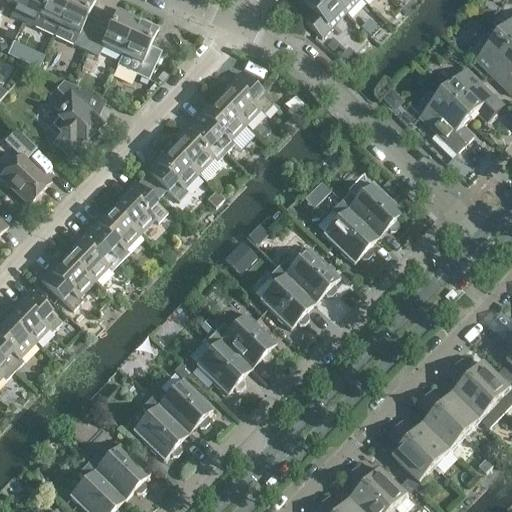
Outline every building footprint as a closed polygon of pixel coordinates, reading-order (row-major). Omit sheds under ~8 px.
[(10,18),(23,24),(34,1),(32,0),(0,0),(15,7),(10,18)] [(54,39),(72,0),(47,0),(45,6),(34,1),(23,24),(35,30),(35,31),(54,40),(54,39)] [(72,0),(54,39),(85,54),(96,30),(85,25),(96,2),(92,0),(72,0)] [(346,17),(328,0),(308,0),(303,6),(310,14),(302,22),(322,42),(346,17)] [(361,1),(359,0),(328,0),(346,17),(361,1)] [(103,49),(122,58),(137,26),(132,23),(133,19),(119,12),(108,36),(96,30),(85,54),(98,60),(103,49)] [(117,68),(136,77),(136,78),(148,83),(159,60),(148,55),(159,31),(144,24),(142,28),(137,26),(122,58),(117,68)] [(511,25),(500,39),(511,50),(511,25)] [(511,50),(500,39),(476,63),(511,97),(511,50)] [(15,61),(21,48),(11,43),(5,56),(15,61)] [(347,50),(336,62),(351,75),(361,64),(347,50)] [(466,61),(472,56),(468,52),(462,57),(466,61)] [(467,72),(443,96),(471,123),(480,114),(483,117),(483,121),(488,126),(505,109),(467,72)] [(220,104),(246,129),(260,114),(264,118),(273,108),(240,76),(228,89),(232,92),(220,104)] [(71,156),(73,155),(76,152),(80,156),(98,137),(96,135),(104,127),(97,121),(105,104),(64,85),(57,91),(66,100),(56,110),(61,115),(59,116),(60,117),(49,128),(61,140),(55,145),(65,155),(66,156),(68,156),(69,156),(70,156),(71,156)] [(405,104),(394,92),(384,102),(396,114),(405,104)] [(471,123),(443,96),(420,120),(458,157),(475,140),(469,134),(466,134),(463,131),(471,123)] [(204,113),(193,125),(226,157),(235,148),(231,144),(246,129),(220,104),(208,117),(204,113)] [(217,166),(226,157),(193,125),(182,137),(185,140),(173,153),(199,178),(213,163),(217,166)] [(29,208),(50,187),(25,163),(36,151),(16,132),(4,144),(20,160),(0,180),(29,208)] [(199,178),(173,153),(161,165),(158,162),(146,174),(149,177),(143,182),(160,199),(166,193),(175,203),(199,178)] [(126,201),(114,214),(140,239),(155,224),(158,227),(167,217),(155,205),(160,199),(143,182),(137,188),(135,185),(123,198),(126,201)] [(303,203),(313,212),(330,196),(320,186),(303,203)] [(350,195),(341,205),(379,242),(388,233),(390,235),(395,235),(400,230),(400,225),(397,223),(404,216),(373,186),(357,202),(350,195)] [(206,203),(215,211),(223,203),(215,194),(206,203)] [(379,242),(341,205),(331,215),(338,222),(323,238),(354,268),(360,261),(363,263),(368,263),(373,259),(372,254),(370,251),(379,242)] [(140,239),(114,214),(102,226),(99,223),(87,234),(120,266),(129,257),(126,253),(140,239)] [(281,217),(277,214),(272,220),(275,223),(281,217)] [(261,226),(250,237),(257,243),(267,233),(261,226)] [(79,250),(68,262),(93,287),(108,272),(111,275),(120,266),(87,234),(76,246),(79,250)] [(237,275),(254,257),(242,246),(225,264),(237,275)] [(277,271),(315,307),(324,298),(327,301),(332,301),(337,296),(336,291),(334,288),(340,282),(309,252),(294,268),(287,261),(277,271)] [(93,287),(68,262),(56,274),(52,271),(40,283),(73,315),(82,305),(79,302),(93,287)] [(315,307),(277,271),(268,281),(275,287),(259,303),(290,333),(297,327),(299,329),(304,329),(309,324),(309,319),(306,317),(315,307)] [(21,310),(9,323),(35,348),(49,333),(53,336),(62,326),(29,295),(17,307),(21,310)] [(218,332),(214,336),(252,373),(261,364),(263,366),(268,366),(273,362),(273,357),(270,354),(277,347),(246,317),(230,333),(223,327),(218,332)] [(35,348),(9,323),(0,331),(0,360),(15,375),(24,366),(20,363),(35,348)] [(209,323),(205,327),(214,336),(218,332),(209,323)] [(205,327),(201,331),(210,340),(214,336),(205,327)] [(211,353),(196,369),(227,399),(233,392),(236,395),(241,395),(246,390),(246,385),(243,382),(252,373),(214,336),(210,340),(204,346),(211,353)] [(0,383),(2,381),(6,384),(15,375),(0,360),(0,383)] [(463,362),(456,369),(505,417),(511,409),(511,391),(485,365),(476,374),(463,362)] [(454,397),(481,424),(490,432),(505,417),(456,369),(449,377),(462,389),(454,397)] [(151,402),(189,439),(197,429),(200,432),(205,432),(210,427),(210,422),(207,419),(213,413),(182,383),(167,399),(160,392),(151,402)] [(433,393),(426,400),(466,439),(481,424),(454,397),(446,405),(433,393)] [(451,455),(466,439),(426,400),(419,408),(432,420),(424,428),(451,455)] [(189,439),(151,402),(141,412),(148,418),(132,434),(164,464),(170,458),(173,460),(178,460),(182,456),(182,450),(180,448),(189,439)] [(396,432),(436,470),(451,455),(424,428),(416,437),(403,424),(396,432)] [(421,487),(436,470),(396,432),(389,439),(402,451),(393,460),(421,487)] [(193,440),(185,448),(198,463),(207,455),(193,440)] [(150,478),(119,448),(104,464),(97,458),(87,467),(125,504),(134,495),(137,497),(142,497),(146,493),(146,488),(144,485),(150,478)] [(79,457),(76,460),(77,464),(80,467),(84,467),(87,464),(87,460),(83,457),(79,457)] [(117,511),(125,504),(87,467),(78,477),(85,484),(69,500),(81,511),(117,511)] [(353,476),(390,511),(396,511),(409,499),(382,472),(373,481),(360,469),(353,476)] [(390,511),(353,476),(346,483),(359,496),(351,504),(359,511),(390,511)] [(359,511),(351,504),(343,511),(330,500),(323,507),(328,511),(359,511)]
